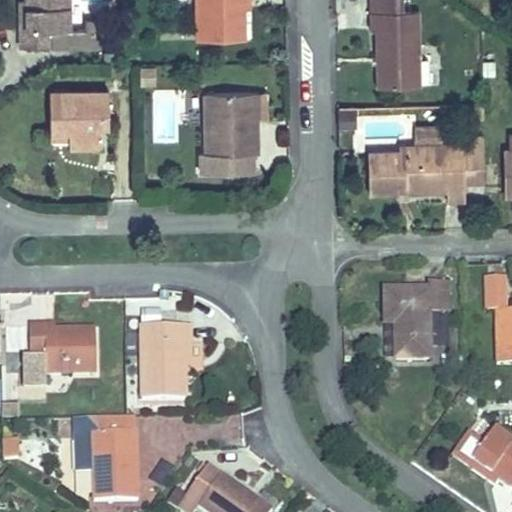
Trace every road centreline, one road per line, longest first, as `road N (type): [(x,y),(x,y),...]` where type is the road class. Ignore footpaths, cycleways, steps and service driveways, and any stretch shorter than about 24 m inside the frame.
road 1 (residential): [(451,511),(375,458),(335,413),(314,252)]
road 2 (residential): [(298,238),(249,222),(4,217)]
road 3 (residential): [(244,298),(263,328),(284,433),(363,511)]
road 4 (residential): [(0,276),(196,274),(244,298)]
road 5 (residential): [(298,238),(314,169),(311,0)]
road 6 (residential): [(511,243),(314,252)]
